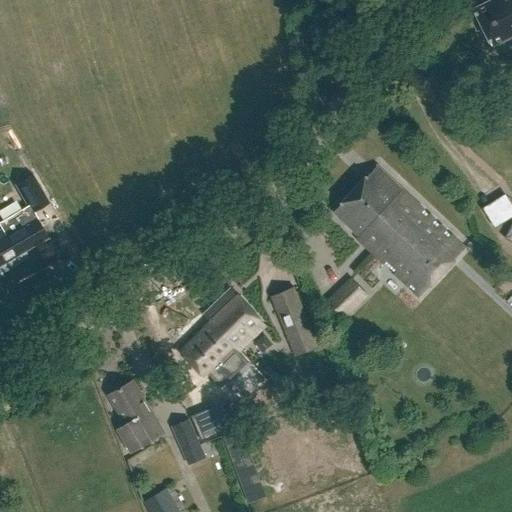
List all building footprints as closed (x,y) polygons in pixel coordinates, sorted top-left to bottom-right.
[(511,0),(493,0),(475,9),(494,46),(511,37),(511,0)] [(465,248),(377,166),(334,212),(361,237),(359,239),(419,296),(465,248)] [(46,238),(34,218),(31,213),(49,202),(33,175),(15,184),(28,206),(0,221),(0,227),(1,229),(0,230),(0,272),(27,257),(24,251),(46,238)] [(499,209),(488,216),(493,225),(504,218),(499,209)] [(345,317),(369,295),(351,277),(328,299),(345,317)] [(241,349),(266,325),(231,288),(203,314),(211,323),(211,322),(238,350),(240,348),(241,349)] [(279,315),(290,342),(314,332),(303,305),(279,315)] [(214,363),(220,368),(241,349),(240,348),(238,350),(211,322),(211,323),(181,351),(202,374),(214,363)] [(151,411),(132,381),(110,394),(127,424),(119,429),(132,452),(162,434),(149,412),(151,411)] [(194,435),(198,448),(217,442),(212,428),(194,435)] [(241,429),(223,436),(243,489),(260,482),(241,429)] [(181,511),(167,488),(144,502),(150,511),(181,511)]
